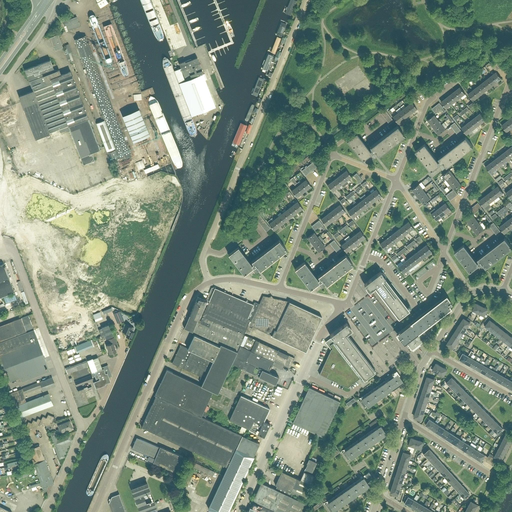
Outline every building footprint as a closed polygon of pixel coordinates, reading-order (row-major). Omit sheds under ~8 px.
[(296,1),(292,0),(289,0),(284,13),(290,15),(296,1)] [(147,12),(154,31),(159,29),(152,10),(147,12)] [(62,21),(66,31),(80,26),(76,16),(62,21)] [(275,35),(282,37),(287,23),(281,21),(275,35)] [(161,32),(155,34),(162,54),(168,52),(161,32)] [(105,121),(115,150),(110,151),(114,160),(130,154),(85,35),(74,39),(105,121)] [(271,52),(275,54),(281,39),(277,37),(271,52)] [(112,80),(117,79),(103,39),(98,40),(106,63),(112,80)] [(261,70),(267,72),(274,56),(268,53),(261,70)] [(181,68),(182,70),(185,79),(187,79),(200,74),(203,73),(197,57),(184,62),(184,61),(179,63),(181,68)] [(24,70),(27,77),(34,74),(35,77),(40,75),(39,72),(47,69),(48,71),(53,69),(51,63),(43,66),(43,64),(24,70)] [(182,70),(181,68),(174,70),(179,82),(185,79),(182,70)] [(496,72),(491,75),(497,82),(501,79),(496,72)] [(187,79),(182,81),(194,114),(213,107),(200,74),(187,79)] [(491,75),(486,79),(492,86),(497,82),(491,75)] [(252,94),(258,97),(265,80),(258,77),(252,94)] [(486,79),(482,83),(487,90),(492,86),(486,79)] [(118,81),(114,83),(117,93),(122,92),(118,81)] [(482,83),(477,86),(482,93),(487,90),(482,83)] [(477,86),(472,90),(478,97),(482,93),(477,86)] [(459,87),(455,90),(460,97),(465,94),(459,87)] [(455,90),(450,94),(455,101),(460,97),(455,90)] [(472,90),(467,94),(473,101),(478,97),(472,90)] [(450,94),(445,98),(451,105),(455,101),(450,94)] [(445,98),(441,102),(446,109),(451,105),(445,98)] [(411,102),(406,105),(412,112),(417,109),(411,102)] [(245,121),(248,122),(255,105),(252,104),(245,121)] [(406,105),(402,109),(407,116),(412,112),(406,105)] [(402,109),(397,113),(402,120),(407,116),(402,109)] [(140,110),(123,117),(133,142),(150,135),(140,110)] [(402,120),(397,113),(392,116),(398,124),(402,120)] [(480,113),(475,117),(481,124),(485,120),(480,113)] [(427,120),(431,125),(438,120),(434,115),(427,120)] [(475,117),(470,120),(476,127),(481,124),(475,117)] [(431,125),(434,130),(441,124),(438,120),(431,125)] [(470,120),(466,124),(471,131),(476,127),(470,120)] [(115,150),(105,121),(97,124),(107,153),(110,151),(115,150)] [(506,121),(501,125),(506,132),(511,128),(506,121)] [(241,123),(233,143),(240,145),(247,126),(241,123)] [(441,124),(434,130),(438,134),(445,129),(441,124)] [(471,131),(466,124),(461,128),(466,135),(471,131)] [(356,133),(347,141),(362,160),(370,154),(373,157),(376,154),(378,156),(404,135),(397,126),(368,148),(356,133)] [(425,144),(415,151),(430,171),(439,165),(441,168),(445,165),(447,167),(473,147),(465,137),(437,159),(425,144)] [(93,151),(80,155),(81,157),(100,152),(97,144),(94,145),(95,148),(92,149),(93,151)] [(504,152),(499,155),(505,162),(510,159),(504,152)] [(499,155),(495,159),(500,166),(505,162),(499,155)] [(495,159),(490,163),(495,170),(500,166),(495,159)] [(495,170),(490,163),(485,166),(491,173),(495,170)] [(346,170),(341,174),(346,181),(351,177),(346,170)] [(442,175),(446,180),(453,175),(449,170),(442,175)] [(341,174),(336,177),(342,184),(346,181),(341,174)] [(446,180),(450,185),(457,179),(453,175),(446,180)] [(336,177),(332,181),(337,188),(342,184),(336,177)] [(305,179),(301,183),(306,190),(311,186),(305,179)] [(450,185),(453,190),(460,184),(457,179),(450,185)] [(299,181),(294,185),(296,187),(301,194),(306,190),(301,183),(299,181)] [(332,191),(334,190),(337,188),(332,181),(327,184),(332,191)] [(412,189),(415,194),(422,189),(419,184),(412,189)] [(497,186),(493,190),(498,197),(503,193),(497,186)] [(301,194),(296,187),(291,190),(296,197),(301,194)] [(376,189),(371,192),(376,200),(381,196),(376,189)] [(415,194),(419,199),(426,194),(422,189),(415,194)] [(493,190),(488,193),(493,200),(498,197),(493,190)] [(371,192),(366,196),(372,203),(376,200),(371,192)] [(488,193),(483,197),(489,204),(493,200),(488,193)] [(426,194),(419,199),(423,204),(430,198),(426,194)] [(366,196),(361,200),(367,207),(372,203),(366,196)] [(489,204),(483,197),(478,201),(484,208),(489,204)] [(361,200),(357,204),(362,211),(367,207),(361,200)] [(297,201),(292,205),(297,212),(302,208),(297,201)] [(445,203),(441,206),(446,213),(451,210),(445,203)] [(339,204),(334,208),(340,215),(345,211),(339,204)] [(357,204),(352,207),(357,214),(362,211),(357,204)] [(292,205),(287,209),(293,216),(297,212),(292,205)] [(441,206),(436,210),(441,217),(446,213),(441,206)] [(357,214),(352,207),(347,211),(353,218),(357,214)] [(334,208),(330,212),(335,219),(337,220),(341,217),(340,215),(334,208)] [(287,209),(283,212),(288,219),(293,216),(287,209)] [(441,217),(436,210),(431,214),(436,221),(441,217)] [(283,212),(278,216),(283,223),(288,219),(283,212)] [(330,212),(325,215),(330,222),(335,219),(330,212)] [(325,215),(320,219),(326,226),(330,222),(325,215)] [(466,220),(469,225),(476,220),(472,215),(466,220)] [(278,216),(273,219),(278,226),(283,223),(278,216)] [(273,219),(268,223),(273,230),(278,226),(273,219)] [(511,224),(508,219),(503,223),(509,230),(511,227),(511,224)] [(469,225),(473,230),(480,224),(476,220),(469,225)] [(408,221),(403,225),(409,232),(413,228),(408,221)] [(509,230),(503,223),(499,227),(504,234),(509,230)] [(480,224),(473,230),(477,234),(483,229),(480,224)] [(403,225),(398,229),(404,236),(409,232),(403,225)] [(398,229),(394,232),(399,239),(404,236),(398,229)] [(360,231),(355,234),(360,242),(365,238),(360,231)] [(307,237),(310,242),(317,237),(314,232),(307,237)] [(394,232),(389,236),(394,243),(399,239),(394,232)] [(355,234),(350,238),(355,245),(360,242),(355,234)] [(389,236),(384,240),(390,247),(394,243),(389,236)] [(310,242),(314,247),(321,242),(317,237),(310,242)] [(350,238),(345,242),(351,249),(355,245),(350,238)] [(464,244),(454,252),(469,272),(478,265),(480,269),(484,266),(486,267),(511,247),(504,238),(475,260),(464,244)] [(238,247),(228,254),(243,274),(252,267),(254,271),(258,268),(259,269),(286,249),(278,240),(249,262),(238,247)] [(390,247),(384,240),(379,243),(385,250),(390,247)] [(321,242),(314,247),(317,252),(324,246),(321,242)] [(351,249),(345,242),(341,245),(346,252),(351,249)] [(426,244),(421,248),(426,255),(431,252),(426,244)] [(421,248),(416,252),(422,259),(426,255),(421,248)] [(416,252),(412,255),(417,262),(422,259),(416,252)] [(304,262),(294,269),(310,289),(318,282),(321,286),(325,283),(326,285),(353,265),(345,255),(316,277),(304,262)] [(412,255),(407,259),(412,266),(417,262),(412,255)] [(407,259),(402,263),(407,270),(412,266),(407,259)] [(0,296),(14,292),(4,267),(5,266),(4,265),(3,263),(2,262),(0,261),(0,296)] [(407,270),(402,263),(397,267),(403,274),(407,270)] [(417,279),(425,273),(422,269),(414,275),(417,279)] [(369,291),(374,287),(397,318),(407,310),(384,279),(385,278),(380,271),(368,280),(369,282),(368,283),(368,284),(368,285),(368,286),(368,287),(369,287),(367,289),(369,291)] [(204,378),(201,385),(213,391),(217,393),(231,363),(275,384),(278,376),(268,372),(272,364),(282,369),(282,367),(283,367),(283,365),(289,368),(294,357),(288,355),(287,358),(276,353),(278,350),(258,341),(255,340),(247,336),(244,344),(252,347),(250,350),(240,345),(243,338),(242,338),(245,332),(248,324),(253,326),(306,351),(322,316),(289,301),(289,302),(263,296),(259,303),(254,302),(253,304),(215,288),(215,287),(215,286),(211,287),(206,300),(197,296),(184,328),(220,343),(219,346),(212,361),(190,351),(191,350),(187,348),(180,345),(172,363),(204,378)] [(129,299),(133,301),(137,290),(133,289),(129,299)] [(442,298),(396,333),(403,343),(405,342),(411,350),(428,337),(421,329),(449,308),(447,305),(451,303),(447,297),(443,300),(442,298)] [(473,310),(478,313),(482,306),(476,303),(473,310)] [(482,306),(478,313),(484,315),(487,309),(482,306)] [(119,311),(113,314),(117,323),(123,321),(119,311)] [(0,325),(0,341),(33,329),(28,315),(0,325)] [(464,318),(460,324),(466,328),(471,321),(467,318),(466,320),(464,318)] [(484,325),(490,329),(494,324),(490,320),(488,322),(486,321),(484,325)] [(125,323),(122,331),(128,333),(126,337),(131,339),(134,332),(132,331),(134,327),(125,323)] [(460,324),(457,329),(463,333),(466,328),(460,324)] [(490,329),(495,333),(499,327),(494,324),(490,329)] [(114,336),(110,326),(98,330),(102,341),(114,336)] [(341,326),(329,335),(334,341),(329,345),(332,348),(330,349),(319,374),(347,387),(363,375),(364,377),(373,371),(345,334),(351,329),(350,327),(348,328),(348,327),(347,327),(346,327),(346,326),(345,326),(344,326),(343,327),(342,327),(341,326)] [(495,333),(499,337),(504,331),(499,327),(495,333)] [(33,329),(0,341),(0,363),(3,363),(10,381),(20,378),(22,381),(49,371),(33,329)] [(457,329),(454,334),(460,338),(463,333),(457,329)] [(499,337),(504,340),(508,335),(504,331),(499,337)] [(194,334),(187,348),(191,350),(190,351),(212,361),(219,346),(194,334)] [(454,334),(450,339),(456,343),(460,338),(454,334)] [(110,343),(106,345),(109,354),(116,351),(113,344),(116,343),(114,337),(108,339),(110,343)] [(456,343),(450,339),(447,344),(450,346),(449,347),(452,349),(456,343)] [(74,347),(77,354),(94,348),(91,340),(74,347)] [(468,356),(464,362),(469,365),(473,359),(470,357),(472,355),(474,352),(471,351),(468,356)] [(459,359),(464,362),(468,356),(461,352),(459,356),(461,357),(459,359)] [(91,366),(94,373),(97,372),(97,371),(102,369),(97,357),(87,361),(90,367),(91,366)] [(469,365),(475,368),(478,362),(473,359),(469,365)] [(475,368),(480,371),(483,365),(478,362),(475,368)] [(432,370),(438,373),(441,366),(436,363),(432,370)] [(97,381),(94,382),(96,387),(105,384),(105,383),(110,381),(108,377),(111,376),(107,365),(102,367),(103,369),(102,369),(97,371),(97,372),(94,373),(97,381)] [(480,371),(485,374),(489,368),(483,365),(480,371)] [(441,366),(438,373),(443,376),(447,369),(441,366)] [(485,374),(490,377),(494,371),(489,368),(485,374)] [(213,391),(201,385),(166,369),(155,394),(156,395),(141,426),(227,467),(208,508),(216,511),(227,511),(259,443),(242,435),(238,433),(201,416),(213,391)] [(490,377),(495,380),(499,374),(494,371),(490,377)] [(403,381),(397,373),(361,398),(362,400),(364,401),(365,403),(366,404),(367,406),(403,381)] [(495,380),(501,383),(504,377),(499,374),(495,380)] [(75,381),(76,386),(93,379),(91,375),(75,381)] [(427,377),(425,382),(432,385),(435,377),(431,376),(430,378),(427,377)] [(23,388),(24,393),(42,387),(43,390),(55,386),(52,377),(23,388)] [(445,381),(451,387),(456,382),(451,377),(449,380),(448,378),(445,381)] [(501,383),(506,386),(509,380),(504,377),(501,383)] [(451,387),(455,391),(460,386),(456,382),(451,387)] [(455,391),(459,395),(464,390),(460,386),(455,391)] [(80,394),(82,399),(87,397),(86,396),(90,395),(90,396),(94,394),(91,387),(87,388),(87,387),(78,390),(79,394),(80,394)] [(292,423),(323,437),(339,401),(309,387),(292,423)] [(7,394),(12,407),(13,407),(17,418),(53,405),(48,393),(26,402),(21,389),(7,394)] [(459,395),(463,399),(468,394),(464,390),(459,395)] [(463,399),(467,404),(473,399),(468,394),(463,399)] [(242,425),(246,427),(249,429),(249,430),(264,437),(270,424),(264,421),(269,408),(240,395),(229,419),(242,425)] [(467,404),(472,408),(477,403),(473,399),(467,404)] [(472,408),(476,412),(481,407),(477,403),(472,408)] [(476,412),(480,416),(485,411),(481,407),(476,412)] [(423,413),(416,411),(414,417),(417,418),(416,420),(420,421),(423,413)] [(480,416),(484,421),(489,415),(485,411),(480,416)] [(51,423),(54,417),(48,414),(46,418),(42,416),(41,419),(37,418),(36,421),(32,420),(31,423),(28,422),(26,425),(23,423),(19,425),(21,431),(45,423),(46,425),(51,423)] [(484,421),(489,425),(494,420),(489,415),(484,421)] [(425,425),(431,428),(434,422),(428,418),(425,421),(427,422),(425,425)] [(489,425),(493,429),(498,424),(494,420),(489,425)] [(58,425),(60,433),(72,428),(69,421),(58,425)] [(431,428),(436,431),(439,426),(434,422),(431,428)] [(493,429),(494,430),(499,435),(502,432),(500,430),(502,428),(498,424),(493,429)] [(380,425),(344,450),(346,452),(347,453),(348,455),(349,456),(350,458),(386,433),(380,425)] [(436,431),(441,435),(444,429),(439,426),(436,431)] [(441,435),(446,438),(449,432),(444,429),(441,435)] [(69,447),(68,444),(70,443),(69,441),(71,440),(69,435),(57,440),(54,432),(49,434),(59,459),(65,457),(63,454),(66,453),(65,451),(67,450),(66,448),(69,447)] [(446,438),(451,441),(454,435),(449,432),(446,438)] [(451,441),(456,444),(459,439),(454,435),(451,441)] [(511,437),(506,435),(503,440),(509,443),(511,437)] [(147,459),(176,472),(183,456),(160,446),(159,447),(136,437),(131,448),(148,456),(147,459)] [(456,444),(461,448),(464,442),(459,439),(456,444)] [(416,440),(414,447),(420,449),(422,442),(416,440)] [(503,440),(500,445),(506,449),(509,443),(503,440)] [(461,448),(466,451),(469,445),(464,442),(461,448)] [(474,448),(471,454),(476,458),(479,452),(477,450),(480,446),(477,444),(474,448)] [(44,491),(44,492),(46,491),(48,490),(46,486),(54,483),(39,445),(28,450),(44,491)] [(466,451),(471,454),(474,448),(469,445),(466,451)] [(500,445),(497,451),(504,454),(506,449),(500,445)] [(422,452),(427,458),(433,454),(428,449),(426,451),(425,450),(422,452)] [(403,452),(401,458),(408,460),(410,452),(406,451),(405,453),(403,452)] [(497,451),(495,456),(498,458),(501,460),(504,454),(497,451)] [(482,459),(484,460),(487,456),(479,452),(476,458),(481,461),(482,459)] [(427,458),(431,463),(437,458),(433,454),(427,458)] [(488,456),(485,460),(493,465),(498,458),(495,456),(494,456),(492,458),(489,456),(488,456)] [(431,463),(435,467),(441,462),(437,458),(431,463)] [(307,464),(300,480),(312,486),(312,485),(315,477),(307,473),(308,470),(311,472),(315,463),(309,459),(307,463),(307,464)] [(127,461),(122,468),(133,475),(138,468),(127,461)] [(216,473),(201,466),(202,464),(196,461),(193,468),(214,477),(216,473)] [(435,467),(439,472),(445,467),(441,462),(435,467)] [(86,511),(103,474),(102,465),(94,471),(76,511),(86,511)] [(439,472),(443,476),(449,471),(445,467),(439,472)] [(281,471),(275,485),(288,491),(287,495),(291,497),(292,493),(306,499),(312,486),(300,480),(281,471)] [(443,476),(447,480),(453,476),(449,471),(443,476)] [(447,480),(451,485),(457,480),(453,476),(447,480)] [(369,485),(363,477),(328,502),(329,504),(330,505),(331,507),(332,508),(333,510),(369,485)] [(15,480),(5,483),(7,488),(16,485),(15,480)] [(451,485),(455,489),(461,484),(457,480),(451,485)] [(252,501),(258,504),(276,511),(304,511),(307,504),(260,482),(252,501)] [(132,488),(140,511),(146,511),(156,508),(146,483),(132,488)] [(455,489),(459,494),(465,489),(461,484),(455,489)] [(16,485),(7,488),(9,493),(18,489),(16,485)] [(399,488),(392,486),(390,492),(393,493),(392,495),(396,496),(399,488)] [(465,489),(459,494),(465,500),(468,497),(467,495),(469,493),(465,489)] [(170,511),(167,511),(125,511),(119,495),(119,494),(119,493),(118,494),(111,496),(108,503),(111,511),(170,511)] [(20,494),(11,497),(12,502),(22,499),(20,494)] [(409,506),(414,509),(418,503),(415,501),(418,496),(416,494),(413,499),(409,506)] [(404,503),(409,506),(413,499),(406,495),(403,499),(405,500),(404,503)] [(4,501),(0,509),(5,511),(9,503),(4,501)] [(470,501),(467,507),(474,510),(477,505),(470,501)] [(34,503),(32,508),(41,511),(43,506),(34,503)] [(414,509),(419,511),(423,506),(418,503),(414,509)]
